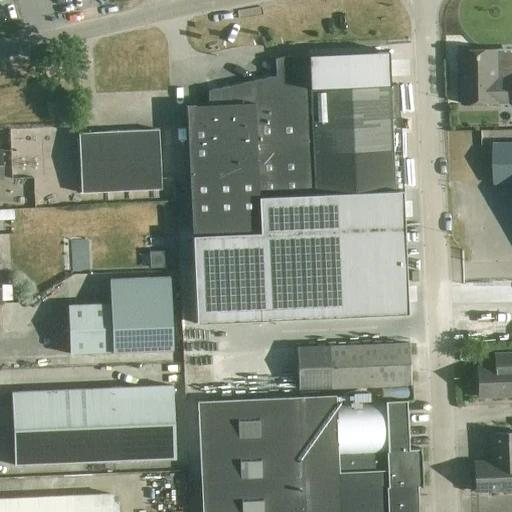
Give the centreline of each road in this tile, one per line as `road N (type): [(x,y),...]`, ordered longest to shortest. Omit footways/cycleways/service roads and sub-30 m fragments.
road 1 (unclassified): [(445,511),(422,0)]
road 2 (unclassified): [(0,51),(228,0)]
